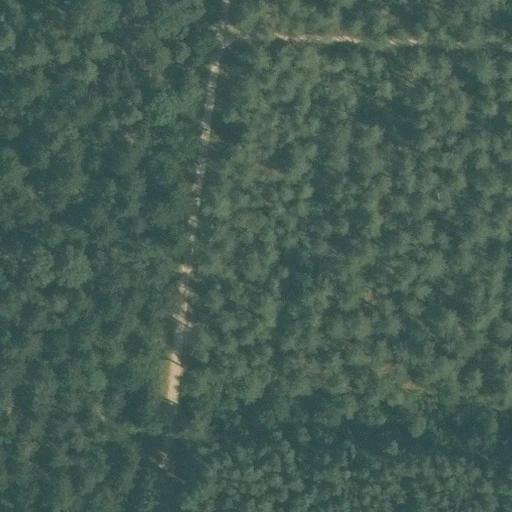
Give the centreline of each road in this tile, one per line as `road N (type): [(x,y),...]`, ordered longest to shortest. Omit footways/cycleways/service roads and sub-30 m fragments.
road 1 (track): [(151,511),(213,32)]
road 2 (track): [(213,32),(511,52)]
